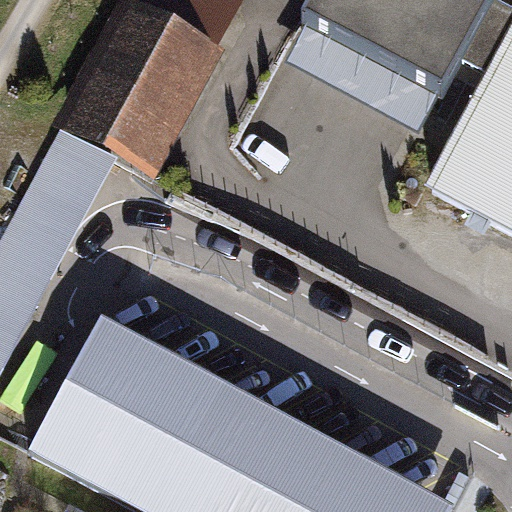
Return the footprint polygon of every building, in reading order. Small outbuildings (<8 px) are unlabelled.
[(152,175),(245,0),(137,0),(67,131),(117,157),(152,175)] [(511,0),(326,0),(303,45),(435,114),(455,75),(492,95),(511,55),(511,0)] [(511,55),(492,95),(437,194),(511,234),(511,55)] [(63,129),(0,246),(0,377),(117,157),(67,131),(63,129)] [(102,314),(28,451),(142,511),(457,511),(461,506),(102,314)]
